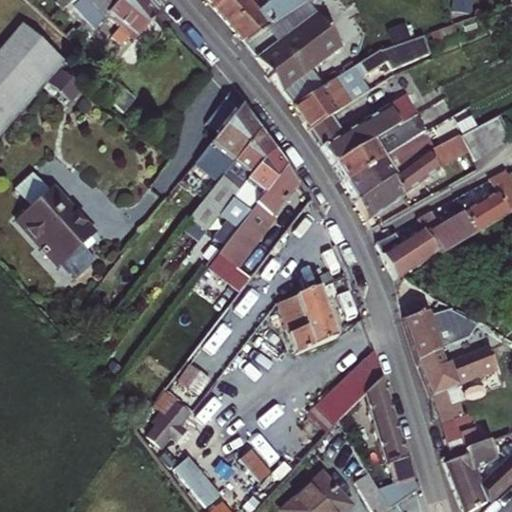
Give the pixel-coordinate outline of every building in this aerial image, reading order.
[(36,11),(47,0),(35,0),(30,6),(36,11)] [(59,0),(55,4),(62,11),(68,5),(73,0),(59,0)] [(75,32),(73,30),(65,38),(77,49),(105,17),(119,0),(73,0),(68,5),(84,23),(75,32)] [(128,37),(134,42),(155,18),(143,2),(140,0),(119,0),(105,17),(119,30),(112,38),(121,45),(128,37)] [(205,0),(213,9),(223,0),(205,0)] [(259,12),(248,0),(223,0),(213,9),(229,26),(245,43),(271,26),(259,12)] [(303,4),(300,0),(287,0),(272,10),(280,20),(303,4)] [(280,20),(272,10),(267,4),(259,12),(271,26),(280,20)] [(322,87),(310,71),(341,47),(317,14),(256,60),(274,83),(291,106),(322,87)] [(0,52),(0,129),(4,132),(63,63),(22,27),(0,52)] [(387,33),(391,45),(409,39),(404,27),(387,33)] [(434,46),(457,38),(453,27),(430,35),(434,46)] [(388,68),(390,73),(416,59),(410,42),(374,56),(381,67),(383,71),(388,68)] [(332,67),(337,74),(355,64),(348,55),(332,67)] [(367,93),(359,80),(381,67),(374,56),(322,87),(291,106),(300,119),(309,131),(330,117),(353,102),(367,93)] [(70,104),(82,90),(58,70),(47,84),(70,104)] [(105,99),(122,113),(130,102),(113,89),(105,99)] [(204,125),(217,135),(226,123),(239,107),(227,96),(204,125)] [(415,116),(404,97),(342,135),(338,129),(325,137),(329,143),(320,149),(326,158),(332,166),(381,136),(415,116)] [(194,165),(217,184),(257,132),(248,120),(239,107),(226,123),(217,135),(196,163),(194,165)] [(337,175),(342,184),(425,133),(415,116),(381,136),(332,166),(337,175)] [(325,137),(338,129),(330,117),(309,131),(320,149),(329,143),(325,137)] [(485,126),(498,148),(511,141),(498,118),(485,126)] [(472,132),(486,155),(498,148),(485,126),(472,132)] [(204,234),(219,217),(271,151),(264,142),(257,132),(217,184),(187,221),(204,234)] [(436,149),(426,132),(425,133),(342,184),(348,194),(354,204),(390,179),(427,153),(436,149)] [(459,139),(473,162),(486,155),(472,132),(459,139)] [(402,198),(439,174),(436,169),(467,154),(458,137),(436,149),(427,153),(390,179),(402,198)] [(210,236),(222,247),(284,169),(278,160),(271,151),(219,217),(223,221),(210,236)] [(458,162),(462,170),(470,166),(466,158),(458,162)] [(273,221),(270,219),(297,186),(290,178),(284,169),(222,247),(216,255),(235,270),(273,221)] [(402,198),(390,179),(354,204),(362,216),(369,228),(374,225),(371,220),(402,198)] [(511,213),(511,188),(510,185),(462,214),(474,236),(511,213)] [(15,222),(58,269),(60,266),(82,247),(86,252),(94,245),(89,240),(93,236),(71,213),(50,189),(36,202),(28,209),(15,222)] [(36,202),(34,200),(27,207),(28,209),(36,202)] [(423,232),(435,253),(438,258),(474,236),(462,214),(440,228),(430,213),(416,222),(423,232)] [(180,231),(197,244),(204,234),(187,221),(180,231)] [(394,234),(375,244),(384,262),(394,280),(431,255),(435,253),(423,232),(401,246),(394,234)] [(73,280),(94,261),(86,252),(82,247),(60,266),(73,280)] [(288,336),(295,355),(335,340),(308,265),(302,250),(279,259),(294,299),(280,305),(291,335),(288,336)] [(433,403),(436,410),(448,406),(443,391),(454,387),(496,371),(487,348),(444,366),(425,315),(402,322),(415,362),(429,397),(431,396),(433,403)] [(61,338),(76,355),(87,340),(70,326),(61,338)] [(96,343),(90,351),(99,358),(106,350),(96,343)] [(363,397),(382,379),(374,354),(306,416),(325,436),(337,423),(364,398),(363,397)] [(387,467),(393,486),(376,492),(387,511),(397,505),(416,492),(399,435),(382,379),(363,397),(383,468),(387,467)] [(441,425),(464,418),(454,387),(443,391),(448,406),(436,410),(441,425)] [(185,434),(178,421),(186,416),(179,405),(142,426),(155,451),(185,434)] [(491,448),(497,445),(495,439),(488,442),(491,448)] [(491,448),(488,442),(463,452),(465,458),(443,465),(453,491),(460,511),(472,511),(483,506),(477,489),(470,471),(495,458),(491,448)] [(507,459),(489,477),(497,494),(511,480),(511,445),(503,454),(507,459)] [(183,462),(172,471),(206,508),(216,498),(183,462)] [(282,511),(343,511),(349,507),(321,477),(282,511)] [(376,492),(367,477),(354,485),(369,511),(386,511),(387,511),(376,492)] [(497,494),(489,477),(477,489),(483,506),(486,504),(497,494)]
